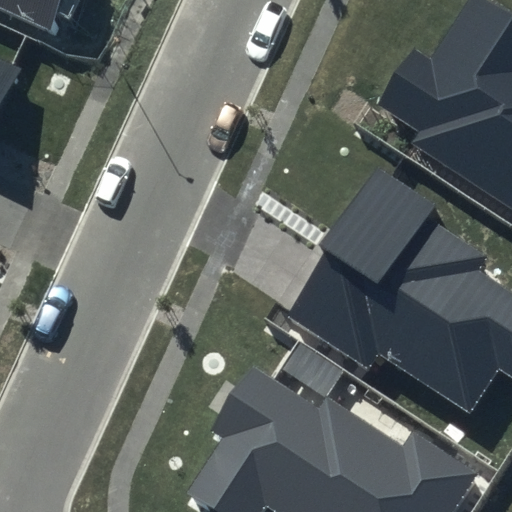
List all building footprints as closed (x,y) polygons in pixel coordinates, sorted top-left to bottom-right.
[(0,0),(0,11),(46,33),(61,0),(0,0)] [(511,18),(483,0),(467,0),(428,60),(410,48),(375,100),(420,130),(412,141),(511,207),(511,18)] [(0,124),(25,67),(0,56),(0,124)] [(432,206),(376,168),(280,312),(368,370),(377,356),(468,416),(498,372),(511,381),(511,291),(478,269),(485,259),(424,218),(432,206)] [(318,405),(251,362),(208,427),(223,437),(187,492),(217,511),(258,511),(265,502),(279,511),(450,511),(477,472),(411,429),(401,445),(325,394),(318,405)]
